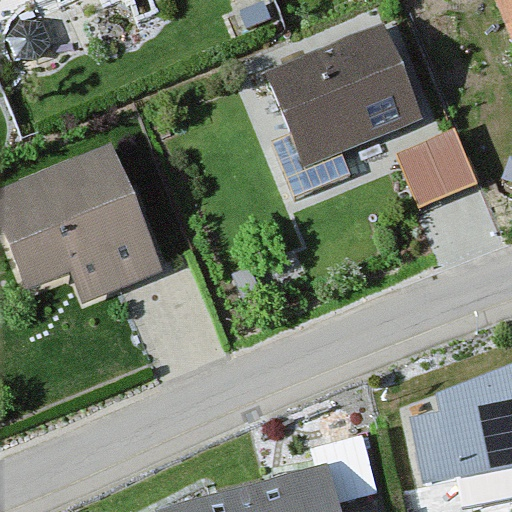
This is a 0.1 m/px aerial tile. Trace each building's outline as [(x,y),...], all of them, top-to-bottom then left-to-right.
[(511,0),(506,0),(497,4),(511,43),(511,0)] [(427,132),(391,38),(271,84),(307,178),(401,142),(426,208),(466,193),(440,127),(427,132)] [(163,284),(112,160),(0,206),(0,220),(36,305),(79,287),(90,314),(163,284)] [(511,389),(453,411),(457,434),(432,438),(442,502),(511,490),(511,389)] [(342,511),(331,469),(245,495),(249,511),(342,511)] [(249,511),(245,495),(198,511),(249,511)]
